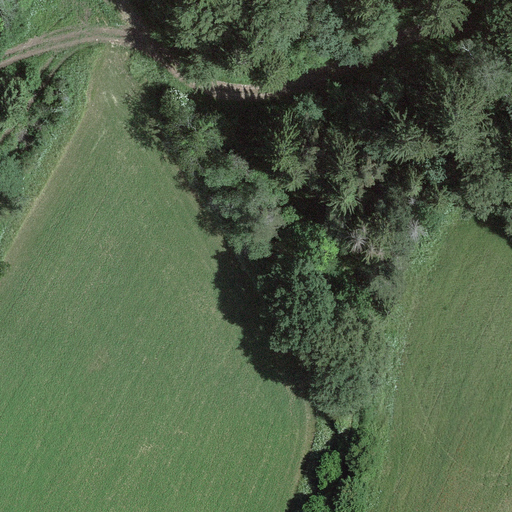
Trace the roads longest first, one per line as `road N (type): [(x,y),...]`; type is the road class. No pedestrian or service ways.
road 1 (track): [(335,511),(358,414),(352,291),(322,230),(223,91)]
road 2 (track): [(115,0),(172,68),(223,91),(270,96),(335,80),(458,31),(511,50)]
